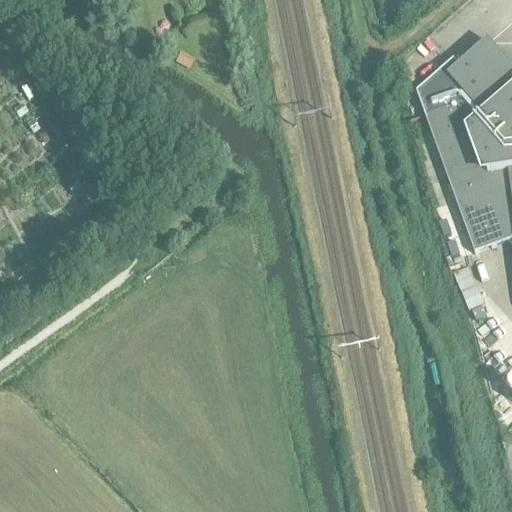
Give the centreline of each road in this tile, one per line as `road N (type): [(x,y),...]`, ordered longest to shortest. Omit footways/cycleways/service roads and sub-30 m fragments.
road 1 (track): [(480,511),(441,335),(407,261),(377,127),(374,58)]
road 2 (track): [(0,365),(123,274),(183,211)]
